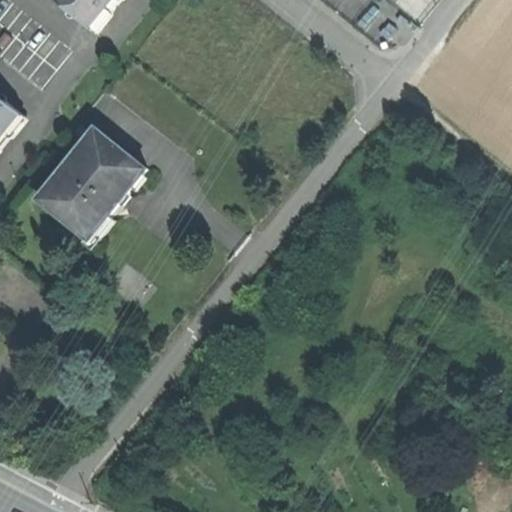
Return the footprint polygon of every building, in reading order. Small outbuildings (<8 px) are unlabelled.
[(113,0),(57,0),(92,27),(113,0)] [(120,0),(113,0),(92,27),(96,31),(120,0)] [(0,140),(23,113),(0,94),(0,140)] [(0,150),(27,117),(23,113),(0,140),(0,150)] [(149,169),(99,129),(42,199),(89,237),(107,214),(111,217),(124,201),(149,169)] [(117,222),(111,217),(107,214),(89,237),(85,242),(94,250),(117,222)]
